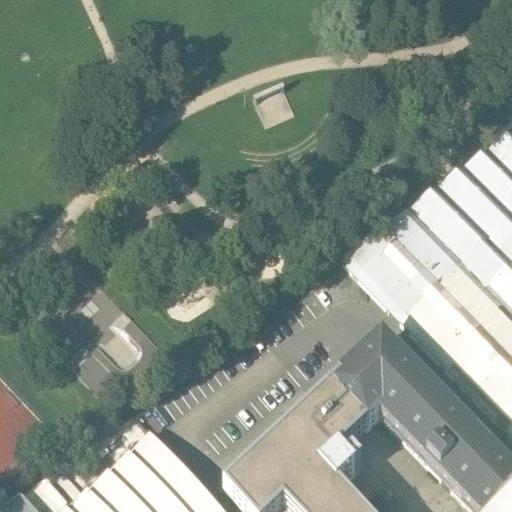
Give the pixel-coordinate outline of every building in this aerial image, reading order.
[(266,125),(297,113),(286,87),(256,100),(266,125)] [(345,272),(511,440),(511,141),(458,184),(417,216),(345,272)] [(122,314),(115,323),(127,332),(134,322),(122,314)] [(511,460),(390,339),(340,390),(375,429),(387,417),(479,511),(508,511),(511,508),(511,460)] [(292,511),(370,511),(347,488),(371,467),(352,450),(375,429),(340,390),(225,493),(242,511),(287,511),(290,509),(292,511)] [(134,418),(67,471),(91,495),(154,444),(134,418)] [(20,511),(222,511),(214,502),(154,444),(91,495),(67,471),(20,511)]
